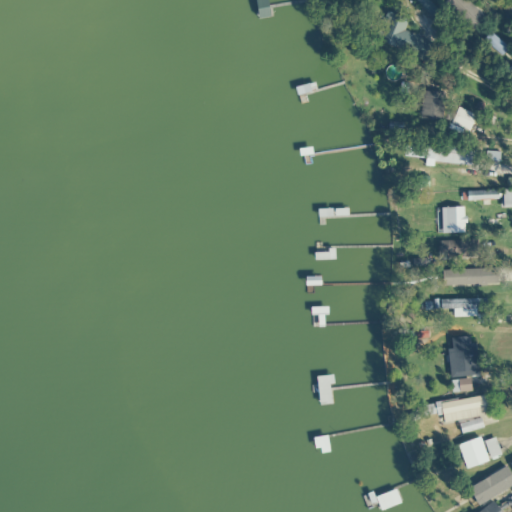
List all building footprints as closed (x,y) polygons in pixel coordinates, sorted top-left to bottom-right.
[(406,21),(378,10),(368,39),(405,52),(411,35),(402,32),(406,21)] [(505,48),(487,34),(481,41),(500,55),(505,48)] [(440,120),(440,93),(419,93),(419,120),(440,120)] [(422,148),(406,148),(406,157),(422,157),(422,148)] [(436,159),(470,159),(470,151),(436,151),(436,159)] [(497,162),(497,153),(485,153),(484,162),(497,162)] [(511,190),(500,191),(500,209),(511,208),(511,190)] [(478,208),(490,208),(490,201),(496,201),(496,192),(464,192),(464,201),(478,201),(478,208)] [(444,234),(461,234),(461,209),(444,209),(444,234)] [(440,260),(470,260),(470,252),(463,252),(463,250),(440,250),(440,260)] [(436,274),(436,282),(472,282),(472,274),(436,274)] [(484,300),(437,300),(438,310),(451,310),(451,318),(475,317),(475,308),(484,308),(484,300)] [(450,339),(450,369),(467,369),(467,339),(450,339)] [(472,391),(469,373),(414,382),(417,400),(472,391)] [(329,404),(329,376),(315,376),(315,404),(329,404)] [(457,424),(459,434),(481,429),(479,420),(457,424)] [(479,442),(478,438),(456,445),(464,468),(499,456),(493,438),(479,442)] [(465,489),(475,506),(511,485),(511,482),(503,467),(465,489)] [(398,505),(394,491),(374,497),(378,511),(398,505)] [(478,511),(505,511),(510,509),(511,511),(511,500),(496,510),(492,504),(478,511)]
